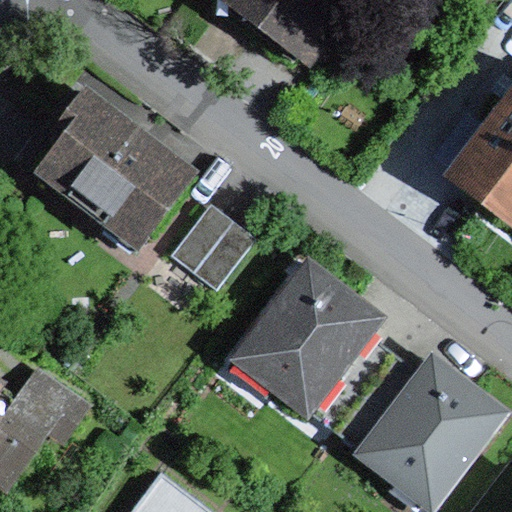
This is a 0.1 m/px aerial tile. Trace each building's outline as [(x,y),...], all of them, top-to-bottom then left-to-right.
[(205,0),(310,76),(365,0),(205,0)] [(139,262),(202,177),(87,91),(51,142),(59,149),(34,182),(139,262)] [(511,96),(442,185),(511,236),(511,96)] [(212,206),(171,259),(217,294),(258,243),(212,206)] [(307,261),(227,366),(306,426),(375,340),(389,322),(307,261)] [(358,454),(420,375),(375,340),(313,420),(358,454)] [(353,461),(420,511),(441,511),(511,418),(433,358),(420,375),(358,454),(353,461)] [(0,492),(9,499),(52,440),(64,448),(92,409),(38,369),(19,398),(0,384),(0,492)] [(212,511),(164,475),(135,511),(212,511)]
